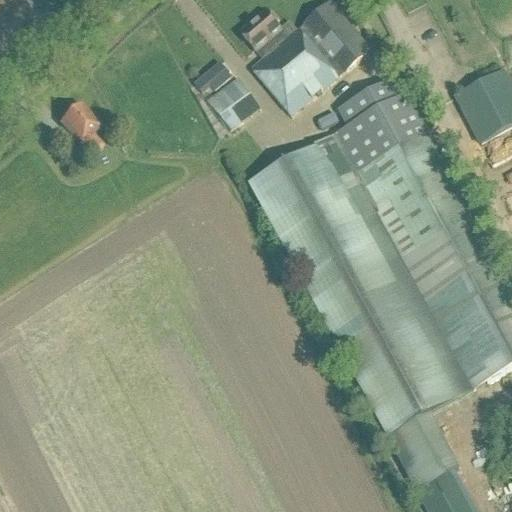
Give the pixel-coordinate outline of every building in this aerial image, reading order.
[(267,19),(242,40),(257,58),(264,66),(254,74),(291,119),(363,59),(325,13),(297,37),(289,28),(280,35),(267,19)] [(511,98),(503,80),(454,105),(479,153),(511,135),(511,98)] [(397,84),(317,153),(319,155),(251,192),(387,446),(417,499),(459,475),(429,422),(511,374),(511,291),(426,134),(434,127),(397,84)] [(209,107),(232,138),(262,116),(238,85),(209,107)] [(100,133),(80,111),(60,130),(80,152),(83,149),(94,161),(104,152),(93,140),(100,133)]
